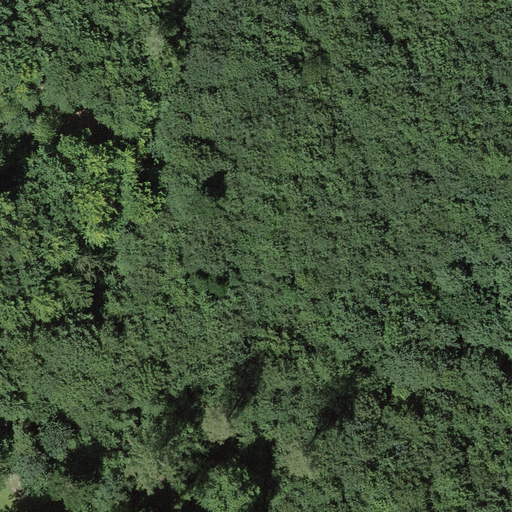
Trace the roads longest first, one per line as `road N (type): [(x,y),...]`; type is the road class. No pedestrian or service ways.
road 1 (track): [(190,0),(165,72),(25,351),(2,426),(16,482)]
road 2 (track): [(468,345),(298,336),(210,348),(143,381),(16,482)]
